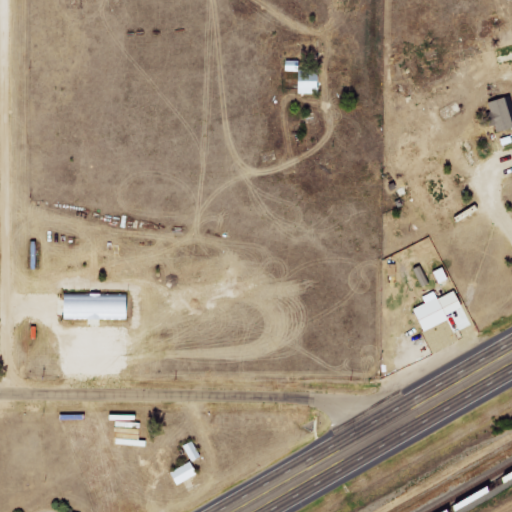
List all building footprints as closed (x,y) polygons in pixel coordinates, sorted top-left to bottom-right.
[(296,94),(315,93),(315,72),(296,72),(296,94)] [(494,131),(511,127),(511,123),(506,97),(487,101),(494,131)] [(424,185),(435,207),(452,198),(441,176),(424,185)] [(412,308),(421,331),(446,322),(435,291),(421,296),(424,304),(412,308)] [(60,319),(128,320),(129,294),(60,293),(60,319)] [(169,472),(176,485),(196,475),(190,462),(169,472)]
